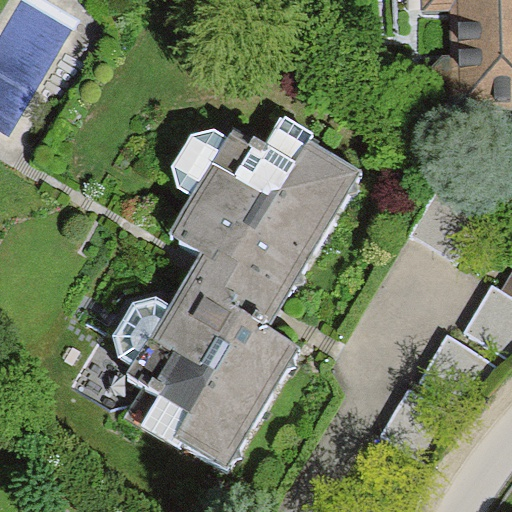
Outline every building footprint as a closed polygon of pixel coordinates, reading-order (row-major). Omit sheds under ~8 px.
[(511,0),(431,0),(432,17),(461,16),(465,115),(511,113),(511,0)] [(269,157),(234,138),(228,148),(217,141),(197,147),(177,181),(184,207),(197,214),(176,250),(211,273),(187,313),(177,307),(171,317),(158,311),(137,317),(119,348),(125,374),(136,380),(130,389),(158,405),(142,433),(179,455),(181,452),(227,477),(302,353),(273,337),(363,183),(318,157),(320,152),(283,130),(269,157)] [(511,307),(494,298),(470,340),(511,363),(511,362),(511,307)] [(450,343),(423,388),(466,413),(500,371),(450,343)] [(409,397),(382,442),(426,468),(453,422),(409,397)]
